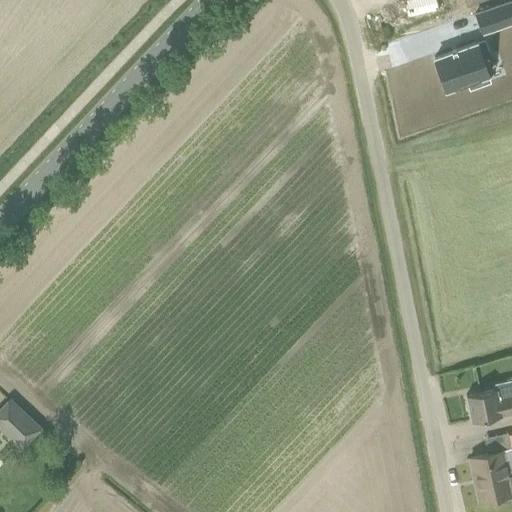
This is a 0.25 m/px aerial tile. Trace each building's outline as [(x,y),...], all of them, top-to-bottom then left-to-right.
[(416,0),(418,12),(436,11),(435,0),(416,0)] [(511,0),(474,13),(481,32),(511,21),(511,0)] [(483,39),(434,56),(445,88),(466,81),(469,88),(489,81),(487,73),(481,56),(489,53),(483,39)] [(495,388),(485,390),(466,394),(471,420),(511,411),(511,393),(497,396),(495,388)] [(0,408),(0,425),(21,446),(40,428),(9,399),(0,408)] [(487,453),(469,457),(478,500),(498,495),(510,493),(511,499),(511,434),(508,435),(507,432),(483,437),(487,453)]
